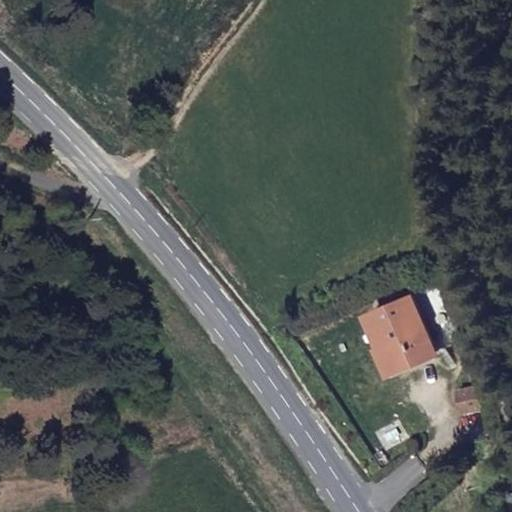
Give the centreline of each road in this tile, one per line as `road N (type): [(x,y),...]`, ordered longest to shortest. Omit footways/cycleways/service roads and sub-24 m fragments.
road 1 (secondary): [(0,71),(202,288),(356,511)]
road 2 (track): [(511,433),(423,164),(412,0)]
